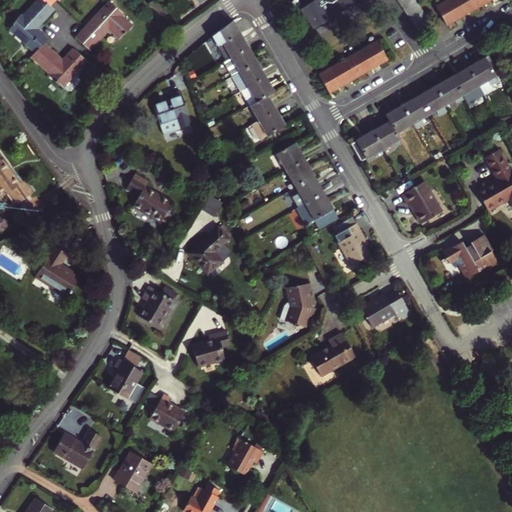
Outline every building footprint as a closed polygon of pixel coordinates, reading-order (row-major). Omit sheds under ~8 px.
[(48,38),(43,33),(37,27),(54,10),(49,6),(43,0),(35,0),(23,14),(21,13),(12,23),(13,24),(11,26),(23,38),(21,40),(34,52),(44,42),(48,38)] [(316,0),(300,11),(311,27),(329,15),(351,0),(316,0)] [(407,13),(419,5),(417,3),(415,0),(412,0),(403,7),(407,13)] [(449,0),(435,8),(445,26),(460,17),(450,0),(449,0)] [(470,0),(450,0),(460,17),(475,8),(470,0)] [(470,0),(475,8),(490,0),(489,0),(470,0)] [(108,1),(83,27),(74,36),(90,51),(109,31),(111,27),(121,37),(123,35),(124,36),(133,25),(122,16),(123,15),(108,1)] [(157,4),(153,8),(158,13),(162,9),(157,4)] [(411,19),(423,12),(419,5),(407,13),(411,19)] [(167,13),(163,10),(162,9),(158,13),(163,18),(167,13)] [(416,26),(427,18),(423,12),(411,19),(416,26)] [(431,24),(427,18),(416,26),(420,32),(431,24)] [(225,61),(248,48),(233,22),(234,22),(233,20),(232,21),(212,37),(225,61)] [(62,59),(44,42),(34,52),(30,57),(49,73),(47,75),(57,84),(58,83),(61,85),(72,73),(74,75),(87,62),(72,48),(66,55),(62,59)] [(387,59),(377,42),(362,51),(372,68),(387,59)] [(256,62),(248,48),(225,61),(223,62),(232,77),(239,72),(256,62)] [(348,59),(358,77),(372,68),(362,51),(348,59)] [(484,58),(468,67),(479,85),(486,81),(489,86),(498,81),(484,58)] [(348,59),(334,67),(344,85),(358,77),(348,59)] [(256,62),(239,72),(232,77),(240,91),(265,77),(256,62)] [(344,85),(334,67),(319,76),(329,93),(344,85)] [(468,67),(451,77),(461,95),(479,85),(468,67)] [(265,77),(240,91),(249,106),(266,96),(273,92),(265,77)] [(455,104),(464,99),(461,95),(451,77),(434,87),(445,105),(453,100),(455,104)] [(434,87),(418,96),(428,114),(445,105),(434,87)] [(152,105),(160,125),(163,124),(165,131),(179,126),(180,129),(191,125),(187,115),(188,114),(180,91),(170,94),(171,98),(152,105)] [(275,111),(266,96),(249,106),(257,121),(275,111)] [(428,114),(418,96),(402,106),(412,123),(428,114)] [(412,123),(402,106),(386,115),(389,122),(396,132),(412,123)] [(275,111),(257,121),(266,136),(284,126),(275,111)] [(389,122),(373,131),(384,149),(400,139),(396,132),(389,122)] [(373,131),(350,145),(360,162),(384,149),(373,131)] [(276,154),(285,170),(303,160),(294,143),(276,154)] [(494,202),(511,191),(511,171),(511,172),(499,151),(486,158),(498,179),(499,182),(494,185),(492,183),(477,192),(486,206),(494,201),(494,202)] [(0,197),(8,192),(16,204),(33,193),(23,179),(19,183),(0,155),(0,197)] [(285,170),(295,186),(313,176),(303,160),(285,170)] [(139,196),(134,205),(161,221),(166,211),(171,202),(160,195),(159,197),(153,194),(155,192),(145,186),(148,181),(135,174),(126,188),(139,196)] [(292,196),(298,207),(299,207),(305,203),(323,193),(313,176),(295,186),(299,192),(292,196)] [(442,211),(424,181),(402,194),(409,207),(413,205),(417,212),(415,213),(421,224),(442,211)] [(511,191),(494,202),(496,206),(509,199),(511,205),(511,191)] [(323,193),(305,203),(314,220),(332,210),(323,193)] [(212,195),(204,209),(216,215),(223,201),(212,195)] [(494,202),(486,207),(488,211),(496,206),(494,202)] [(166,211),(161,221),(166,224),(172,214),(166,211)] [(349,218),(335,227),(338,234),(353,225),(349,218)] [(219,227),(228,238),(230,236),(221,225),(219,227)] [(363,240),(354,225),(353,225),(338,234),(335,235),(351,264),(368,254),(360,241),(363,240)] [(218,226),(188,252),(208,275),(229,256),(221,246),(229,240),(228,238),(219,227),(218,226)] [(445,257),(446,260),(448,263),(451,262),(454,268),(458,266),(465,279),(483,269),(482,267),(486,265),(487,266),(496,261),(491,252),(492,251),(483,235),(470,242),(471,245),(465,249),(461,241),(442,252),(445,257)] [(20,249),(27,253),(31,246),(24,242),(20,249)] [(67,296),(80,276),(60,264),(67,254),(54,245),(34,276),(67,296)] [(286,322),(303,328),(308,317),(311,318),(313,309),(310,309),(306,310),(306,305),(309,303),(307,293),(311,292),(309,284),(286,288),(289,307),(291,306),(286,322)] [(173,300),(161,293),(149,286),(141,299),(146,302),(138,316),(157,328),(173,300)] [(161,293),(173,300),(175,298),(163,290),(161,293)] [(394,315),(382,294),(374,298),(375,300),(370,303),(369,301),(358,308),(370,329),(394,315)] [(230,345),(225,330),(205,336),(207,341),(191,345),(197,367),(225,359),(221,347),(230,345)] [(328,347),(308,358),(318,377),(353,357),(340,334),(325,342),(328,347)] [(123,361),(119,359),(114,366),(119,369),(107,388),(126,399),(142,372),(135,368),(142,356),(130,349),(123,361)] [(169,402),(171,398),(162,393),(149,417),(174,431),(185,411),(169,402)] [(82,468),(101,436),(89,429),(81,442),(64,433),(53,452),(82,468)] [(256,463),(262,451),(237,437),(230,449),(233,451),(226,465),(244,475),(252,461),(256,463)] [(151,464),(129,452),(113,479),(135,491),(151,464)] [(204,489),(200,487),(200,488),(194,498),(191,496),(183,510),(187,511),(208,511),(218,496),(217,496),(220,490),(207,483),(204,489)] [(194,498),(200,488),(198,487),(193,496),(192,495),(191,496),(194,498)] [(264,511),(272,498),(265,494),(255,511),(264,511)] [(48,511),(51,510),(35,499),(25,511),(48,511)]
